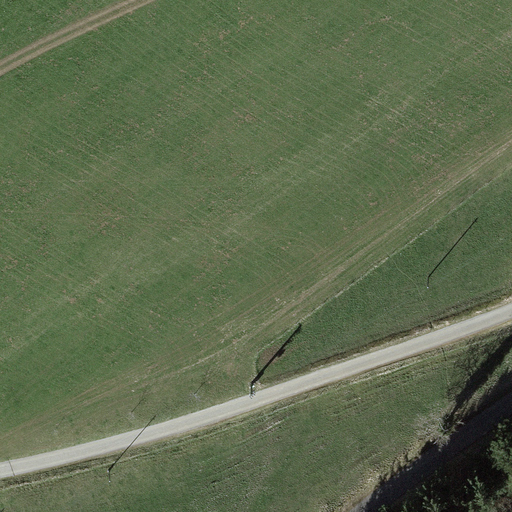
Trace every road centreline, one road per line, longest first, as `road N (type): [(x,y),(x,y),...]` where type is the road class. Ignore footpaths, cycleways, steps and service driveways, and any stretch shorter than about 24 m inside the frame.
road 1 (track): [(0,473),(187,426),(511,310)]
road 2 (unclassified): [(511,399),(362,511)]
road 3 (track): [(142,0),(0,68)]
